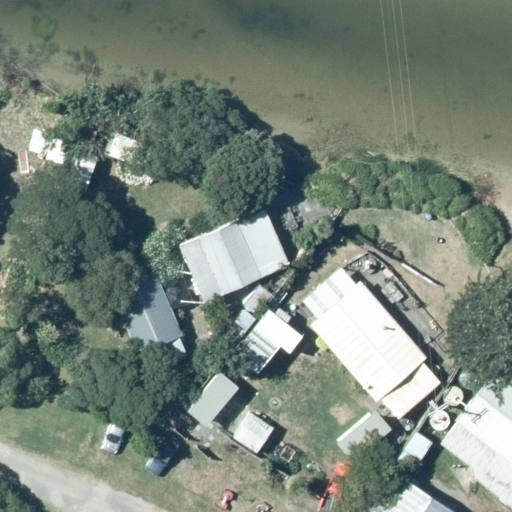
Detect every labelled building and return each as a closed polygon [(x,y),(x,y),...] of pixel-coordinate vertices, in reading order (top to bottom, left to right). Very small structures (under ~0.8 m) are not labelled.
[(288,264),(265,209),(179,246),(202,301),(288,264)] [(192,352),(151,265),(106,287),(147,373),(192,352)] [(310,324),(374,400),(377,397),(396,420),(442,381),(359,283),(310,324)] [(254,375),(278,350),(284,356),(302,338),(286,322),(270,306),(227,349),(254,375)] [(510,511),(511,510),(511,389),(496,376),(434,449),(509,511),(510,511)] [(452,511),(397,475),(372,511),(452,511)]
